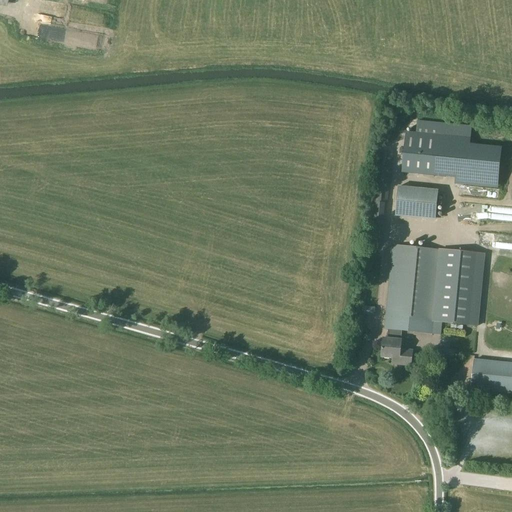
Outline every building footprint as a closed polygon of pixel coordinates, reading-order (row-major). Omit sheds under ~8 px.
[(41,25),(42,18),(32,16),(31,24),(41,25)] [(405,132),(401,173),(434,176),(438,135),(471,138),(472,126),(417,121),(416,133),(405,132)] [(489,179),(489,171),(484,171),(484,167),(468,167),(468,158),(485,158),(485,150),(463,151),(464,159),(458,159),(458,173),(467,173),(467,179),(489,179)] [(377,153),(372,203),(368,244),(382,245),(386,204),(387,205),(392,154),(377,153)] [(394,216),(435,220),(438,191),(397,187),(394,216)] [(484,199),(495,200),(496,189),(485,188),(484,199)] [(473,207),(473,217),(487,217),(487,208),(473,207)] [(384,339),(382,357),(400,359),(399,364),(411,366),(412,352),(400,351),(401,340),(400,340),(401,331),(432,334),(433,322),(477,326),(484,255),(393,246),(385,330),(389,330),(388,339),(384,339)] [(471,390),(511,394),(511,363),(474,360),(471,390)]
